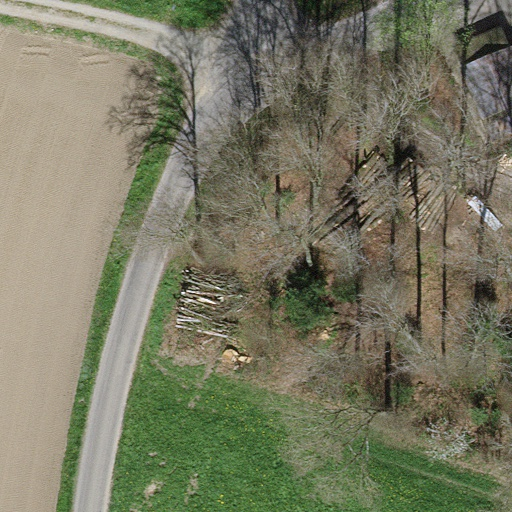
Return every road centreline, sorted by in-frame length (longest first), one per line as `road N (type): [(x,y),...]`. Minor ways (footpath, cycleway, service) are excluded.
road 1 (residential): [(473,0),(358,41),(218,49),(127,336),(84,511)]
road 2 (track): [(218,49),(0,6)]
